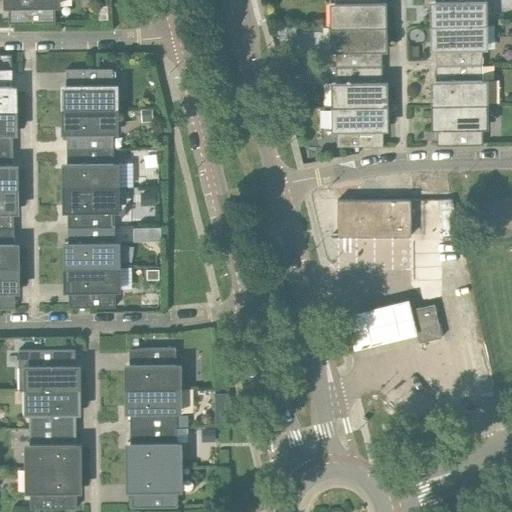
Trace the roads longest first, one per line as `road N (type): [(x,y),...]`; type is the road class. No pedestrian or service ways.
road 1 (tertiary): [(338,469),(273,185)]
road 2 (tertiary): [(181,35),(249,317)]
road 3 (residential): [(0,327),(249,317)]
road 4 (residential): [(273,185),(379,167),(511,162)]
road 5 (tertiary): [(273,185),(228,0)]
road 6 (residential): [(0,43),(181,35)]
road 7 (tertiary): [(249,317),(306,480)]
road 8 (residential): [(383,503),(511,449)]
